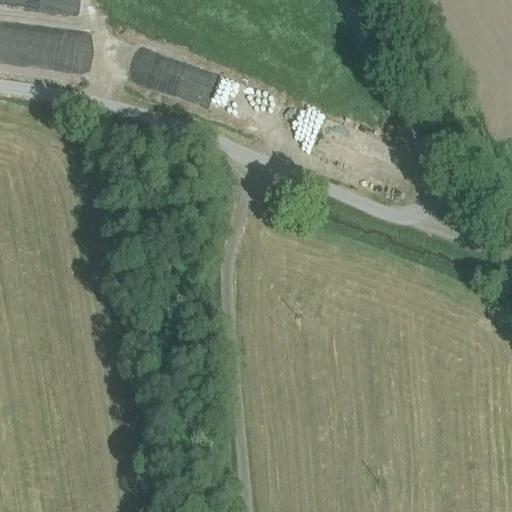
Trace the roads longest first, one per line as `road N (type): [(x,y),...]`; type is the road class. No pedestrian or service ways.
road 1 (unclassified): [(0,87),(156,119),(441,231)]
road 2 (track): [(345,0),(441,181),(441,231),(511,262)]
